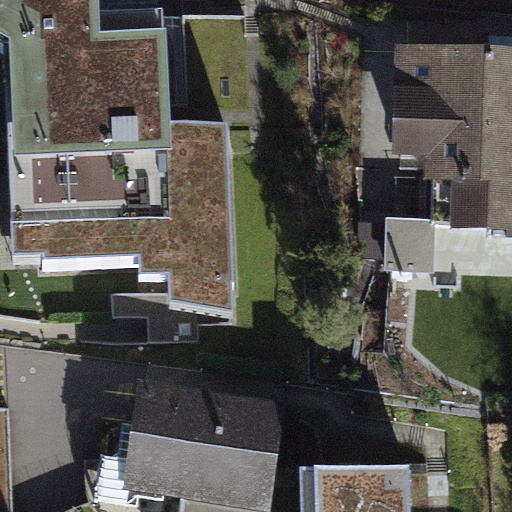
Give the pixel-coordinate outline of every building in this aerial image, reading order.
[(7,136),(7,148),(228,139),(227,132),(224,132),(221,19),(182,21),(184,56),(202,56),(202,68),(185,68),(187,123),(166,124),(162,22),(96,25),(95,0),(0,0),(0,54),(4,57),(34,56),(37,135),(7,136)] [(511,57),(403,55),(401,151),(433,152),(431,227),(511,229),(511,57)] [(228,139),(7,148),(8,160),(38,159),(42,272),(139,268),(140,286),(169,285),(172,343),(198,342),(195,283),(213,283),(213,291),(234,291),(228,139)] [(280,415),(144,395),(138,434),(122,432),(120,461),(133,464),(129,488),(265,507),(280,415)] [(12,511),(9,410),(0,409),(0,511),(12,511)] [(410,511),(409,472),(320,475),(321,511),(410,511)]
